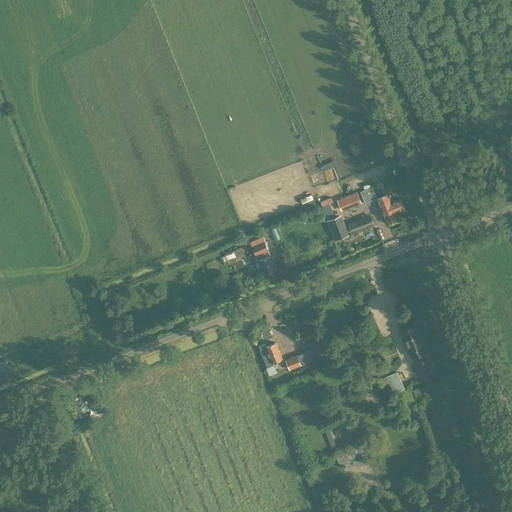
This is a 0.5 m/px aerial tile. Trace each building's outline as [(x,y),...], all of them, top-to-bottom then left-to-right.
[(372,187),(361,192),(365,203),(377,199),(372,187)] [(362,202),(358,194),(339,201),(343,210),(362,202)] [(392,203),(388,194),(387,195),(377,199),(387,224),(398,219),(395,212),(403,209),(399,200),(392,203)] [(346,234),(365,226),(362,218),(343,225),(346,234)] [(338,219),(330,222),(337,237),(344,234),(338,219)] [(252,246),(253,248),(256,256),(268,251),(269,251),(268,250),(264,239),(263,236),(250,242),(252,246)] [(225,256),(221,257),(224,265),(245,257),(241,247),(224,254),(225,256)] [(270,255),(268,251),(256,256),(258,261),(260,260),(259,261),(265,275),(276,271),(270,256),(270,255)] [(242,260),(232,263),(235,270),(244,267),(242,260)] [(435,375),(426,352),(415,327),(402,332),(413,358),(420,355),(423,361),(417,364),(424,380),(435,375)] [(259,347),(260,350),(267,368),(273,365),(272,363),(282,359),(276,344),(267,348),(266,345),(259,347)] [(286,360),(290,369),(301,365),(297,355),(286,360)] [(0,379),(12,375),(6,360),(0,362),(0,379)] [(404,389),(397,372),(386,377),(393,393),(404,389)] [(413,390),(418,399),(424,396),(419,387),(413,390)] [(95,407),(89,394),(74,400),(77,409),(86,405),(87,410),(95,407)] [(327,422),(322,424),(332,449),(336,447),(327,422)] [(360,444),(337,453),(342,466),(351,463),(350,460),(351,460),(353,466),(366,461),(360,444)]
